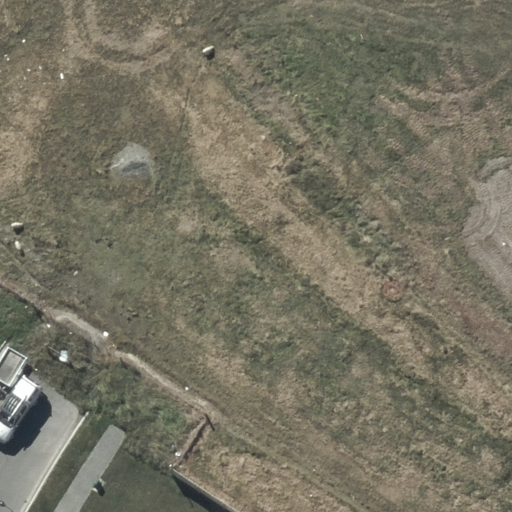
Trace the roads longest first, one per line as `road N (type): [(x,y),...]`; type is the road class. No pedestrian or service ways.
road 1 (residential): [(0,466),(109,317),(218,196),(346,78)]
road 2 (residential): [(511,183),(346,78)]
